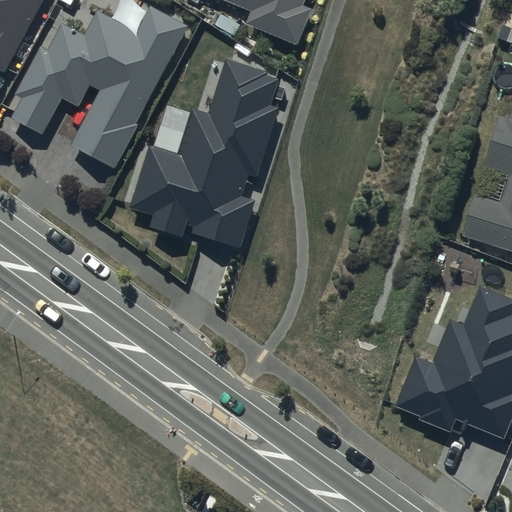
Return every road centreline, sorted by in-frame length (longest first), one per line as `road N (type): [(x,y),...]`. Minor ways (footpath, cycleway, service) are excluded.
road 1 (secondary): [(0,235),(378,511)]
road 2 (secondary): [(321,511),(0,277)]
